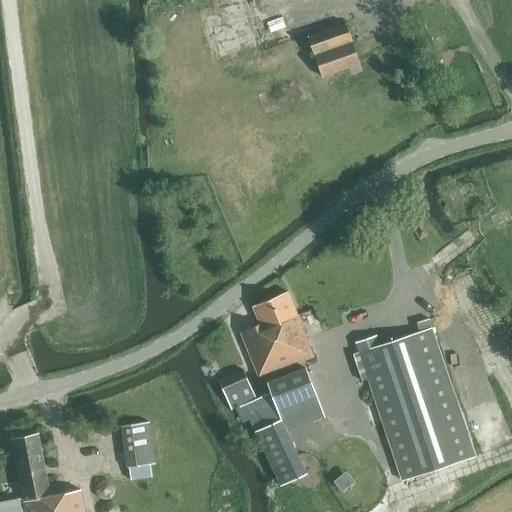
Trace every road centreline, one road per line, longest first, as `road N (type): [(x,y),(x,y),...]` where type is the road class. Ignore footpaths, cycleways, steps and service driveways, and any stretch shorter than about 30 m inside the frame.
road 1 (unclassified): [(0,405),(86,383),(183,337),(356,195),(433,153),(511,133)]
road 2 (track): [(0,333),(51,305),(12,0)]
